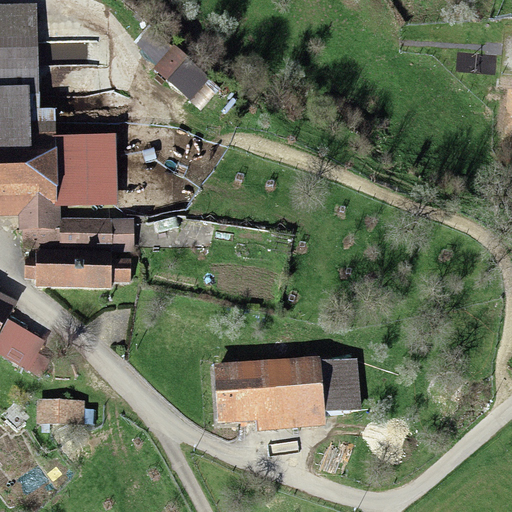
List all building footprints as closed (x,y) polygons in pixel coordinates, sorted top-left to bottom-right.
[(35,4),(0,4),(0,216),(17,217),(17,231),(22,231),(22,248),(131,246),(130,220),(59,221),(58,204),(115,204),(114,136),(55,137),(55,109),(37,109),(35,4)] [(511,91),(500,91),(497,151),(511,151),(511,91)] [(112,251),(36,250),(36,257),(25,257),(25,279),(35,279),(35,285),(110,287),(111,282),(131,283),(132,258),(112,258),(112,251)] [(0,358),(44,381),(62,346),(8,319),(17,302),(0,293),(0,358)] [(352,368),(207,373),(209,428),(244,427),(244,433),(323,431),(323,424),(354,423),(352,368)] [(84,400),(37,399),(36,425),(83,426),(84,400)]
